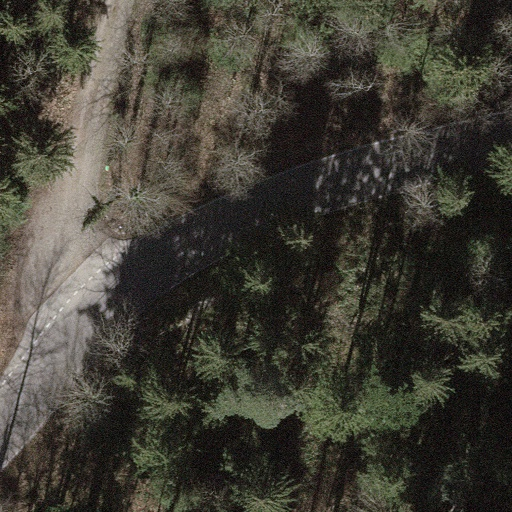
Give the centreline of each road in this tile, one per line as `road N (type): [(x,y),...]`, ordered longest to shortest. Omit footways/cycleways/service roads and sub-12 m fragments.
road 1 (residential): [(0,413),(87,314),(230,221),(355,174),(511,133)]
road 2 (track): [(87,314),(68,203),(116,0)]
